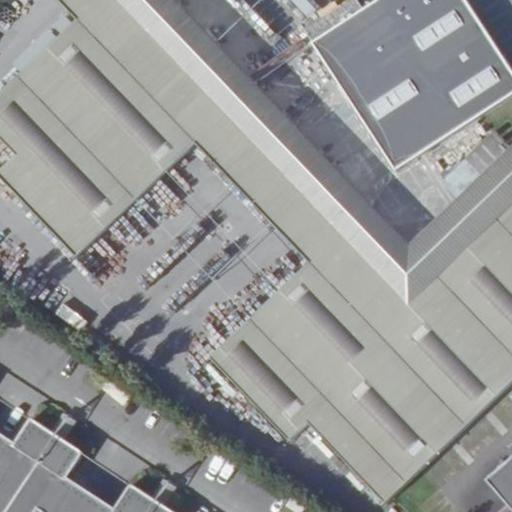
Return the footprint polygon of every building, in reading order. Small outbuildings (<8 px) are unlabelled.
[(121,0),(96,0),(80,16),(0,92),(0,128),(19,148),(1,165),(79,249),(196,138),(226,110),(121,0)] [(96,0),(64,0),(80,16),(96,0)] [(336,227),(377,270),(408,241),(179,0),(121,0),(226,110),(196,138),(308,256),(336,227)] [(511,59),(473,0),(368,0),(312,36),(398,164),(511,90),(511,59)] [(432,296),(511,226),(511,143),(408,241),(377,270),(398,292),(404,285),(424,286),(432,296)] [(395,497),(511,384),(511,226),(432,296),(424,286),(404,285),(398,292),(377,270),(336,227),(308,256),(215,347),(294,429),(310,415),(391,500),(395,497)] [(0,511),(168,511),(134,489),(118,511),(117,511),(71,482),(86,458),(38,425),(22,447),(0,433),(0,511)] [(511,511),(511,463),(490,483),(510,506),(503,511),(511,511)] [(294,511),(305,511),(309,507),(294,498),(288,508),(294,511)]
